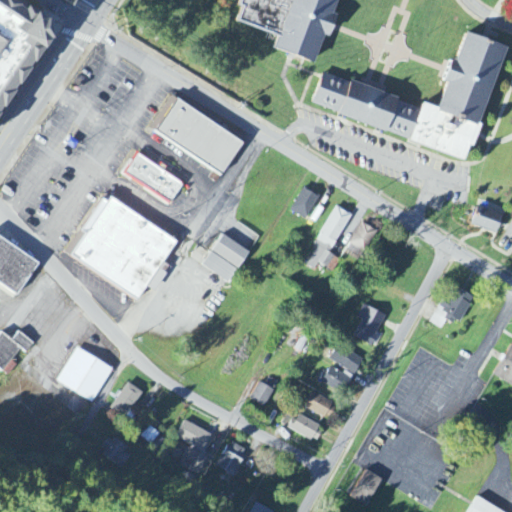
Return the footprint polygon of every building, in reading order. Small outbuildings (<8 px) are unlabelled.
[(0,0),(0,109),(50,34),(47,20),(16,0),(0,0)] [(236,0),(235,5),(239,7),(235,18),(278,34),(273,46),(309,59),(320,30),(328,33),(332,24),(335,17),(329,15),(334,0),(236,0)] [(323,72),(313,100),(462,157),(505,45),(467,30),(451,73),(437,107),(422,101),(418,108),(323,72)] [(173,96),(151,129),(220,175),(242,142),(173,96)] [(138,151),(123,172),(168,204),(182,183),(138,151)] [(290,213),(307,221),(319,197),(301,189),(290,213)] [(176,241),(137,299),(69,253),(108,196),(176,241)] [(467,224),(477,199),(502,208),(493,234),(467,224)] [(351,216),(335,208),(313,248),(316,250),(307,267),(314,271),(318,265),(333,273),(339,261),(329,256),(351,216)] [(366,254),(376,232),(359,224),(349,246),(366,254)] [(0,237),(0,287),(14,297),(37,263),(0,237)] [(211,253),(238,271),(248,254),(221,237),(211,253)] [(237,271),(210,254),(202,267),(228,285),(237,271)] [(440,330),(446,320),(457,327),(474,300),(456,289),(443,310),(440,308),(430,323),(440,330)] [(371,347),(385,318),(363,307),(357,318),(361,321),(352,338),(371,347)] [(1,331),(0,332),(0,369),(2,371),(20,348),(27,353),(35,342),(18,330),(11,339),(1,331)] [(511,345),(510,345),(493,379),(511,388),(511,345)] [(76,347),(56,380),(92,402),(112,369),(76,347)] [(328,364),(356,375),(362,359),(334,348),(328,364)] [(349,378),(328,370),(322,386),(343,394),(349,378)] [(259,381),(250,402),(265,409),(274,388),(259,381)] [(141,393),(126,385),(110,412),(126,420),(141,393)] [(332,401),(304,391),(298,409),(326,418),(332,401)] [(298,417),(296,422),(287,417),(282,425),(315,444),(323,431),(298,417)] [(204,452),(211,434),(182,423),(175,441),(204,452)] [(149,446),(158,436),(149,427),(139,438),(149,446)] [(120,470),(131,456),(111,440),(99,454),(120,470)] [(234,478),(247,452),(229,443),(216,469),(234,478)] [(191,462),(188,471),(200,476),(207,458),(189,452),(186,460),(191,462)] [(350,499),(368,507),(381,481),(364,472),(350,499)] [(500,511),(475,499),(468,511),(500,511)]
